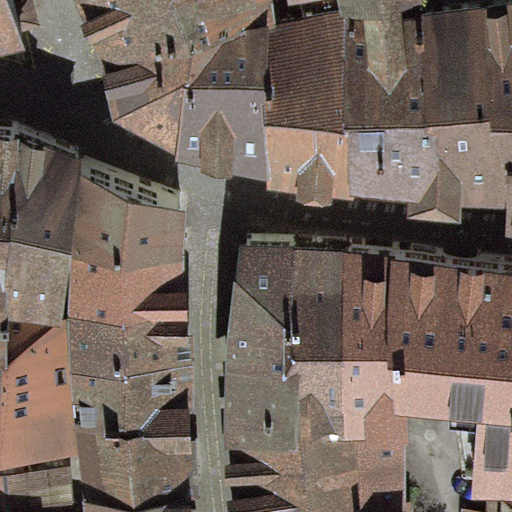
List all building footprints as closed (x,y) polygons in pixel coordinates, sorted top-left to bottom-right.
[(0,0),(0,25),(24,19),(18,0),(0,0)] [(38,15),(34,0),(18,0),(24,19),(38,15)] [(198,23),(271,13),(269,0),(95,0),(113,38),(189,25),(194,24),(198,23)] [(511,7),(501,8),(511,166),(511,190),(511,202),(511,7)] [(436,174),(511,177),(511,166),(501,8),(420,8),(421,16),(436,174)] [(357,164),(347,11),(307,16),(318,54),(326,161),(357,164)] [(357,164),(436,174),(421,16),(353,11),(347,11),(357,164)] [(189,129),(274,146),(271,21),(271,13),(198,23),(189,129)] [(274,162),(290,164),(290,160),(321,162),(316,54),(305,16),(271,21),(274,146),(274,162)] [(122,93),(180,125),(189,25),(113,38),(122,93)] [(0,285),(4,286),(17,120),(0,118),(0,285)] [(61,290),(78,145),(17,120),(4,286),(61,290)] [(175,233),(181,193),(84,154),(75,232),(175,233)] [(75,232),(76,295),(176,295),(175,233),(75,232)] [(232,319),(232,327),(295,315),(294,236),(248,232),(239,265),(236,318),(232,319)] [(295,315),(298,395),(334,404),(347,239),(294,236),(295,315)] [(410,405),(411,395),(420,244),(347,239),(334,404),(399,399),(400,406),(410,405)] [(511,252),(449,247),(420,244),(411,395),(435,396),(511,399),(511,252)] [(0,338),(0,430),(77,429),(61,290),(4,286),(0,338)] [(76,295),(77,345),(177,336),(176,295),(76,295)] [(235,335),(232,414),(242,413),(297,407),(298,395),(295,315),(232,327),(231,335),(235,335)] [(77,345),(83,403),(179,402),(177,336),(77,345)] [(300,507),(300,511),(352,511),(351,504),(336,418),(334,404),(298,395),(297,407),(298,458),(300,507)] [(86,430),(90,476),(182,474),(179,402),(83,403),(86,430)] [(242,413),(246,459),(298,458),(297,407),(242,413)] [(511,416),(471,415),(468,464),(494,464),(511,464),(511,416)] [(351,504),(400,496),(399,432),(386,418),(353,416),(336,418),(351,504)] [(246,459),(250,511),(264,511),(300,507),(298,458),(246,459)] [(511,511),(511,464),(494,464),(493,488),(501,489),(499,508),(498,511),(511,511)] [(34,511),(28,466),(0,469),(0,511),(34,511)] [(93,511),(188,511),(182,474),(90,476),(93,511)] [(351,504),(352,511),(401,511),(401,496),(400,496),(351,504)]
